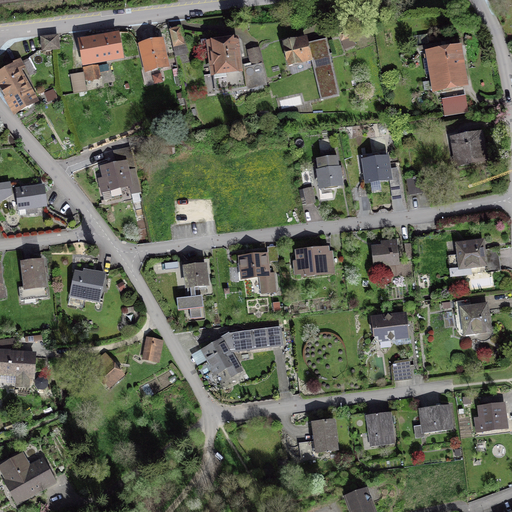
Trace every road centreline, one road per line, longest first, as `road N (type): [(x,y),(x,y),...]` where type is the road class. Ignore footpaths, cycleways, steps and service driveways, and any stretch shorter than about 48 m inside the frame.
road 1 (residential): [(447,387),(213,415),(120,249)]
road 2 (residential): [(511,197),(321,229),(120,249)]
road 3 (residential): [(13,29),(258,0)]
road 4 (residential): [(102,228),(0,104)]
road 5 (residential): [(477,0),(501,45),(511,114)]
